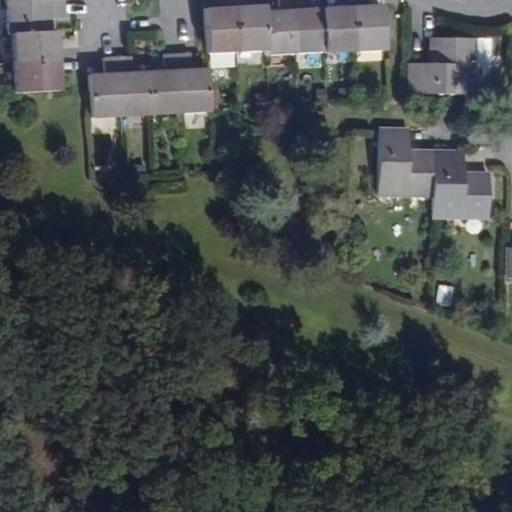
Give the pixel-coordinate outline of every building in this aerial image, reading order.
[(4,0),(6,34),(13,34),(17,93),(59,91),(58,62),(56,32),(51,32),(50,17),(66,16),(64,0),(4,0)] [(234,6),(204,7),(205,51),(265,48),(265,56),(324,53),(324,51),(382,48),(381,5),(352,6),(321,7),(306,8),(305,0),(278,0),(279,9),(264,10),(263,5),(234,6)] [(430,64),(409,64),(409,94),(472,94),(472,38),(430,39),(430,64)] [(104,74),(88,75),(90,120),(209,113),(206,68),(190,69),(189,52),(177,53),(162,54),(163,70),(147,71),(131,72),(129,56),(116,57),(102,58),(104,74)] [(408,131),(379,130),(377,194),(432,195),(432,216),(487,218),(488,175),(463,175),(463,153),(433,152),(408,151),(408,142),(408,131)]
